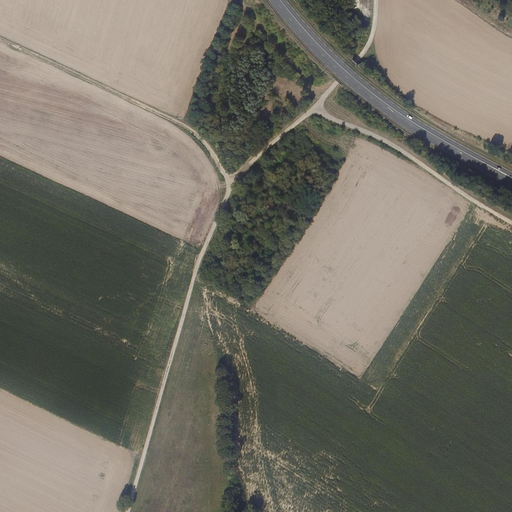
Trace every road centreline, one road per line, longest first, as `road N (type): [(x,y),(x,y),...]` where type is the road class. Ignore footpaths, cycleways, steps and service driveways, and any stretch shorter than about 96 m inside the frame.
road 1 (track): [(127,511),(200,254),(228,191),(315,108)]
road 2 (primary): [(277,0),(389,110),(511,179)]
road 3 (track): [(228,191),(194,134),(0,37)]
road 4 (track): [(315,108),(511,224)]
road 5 (track): [(315,108),(367,40),(374,0)]
